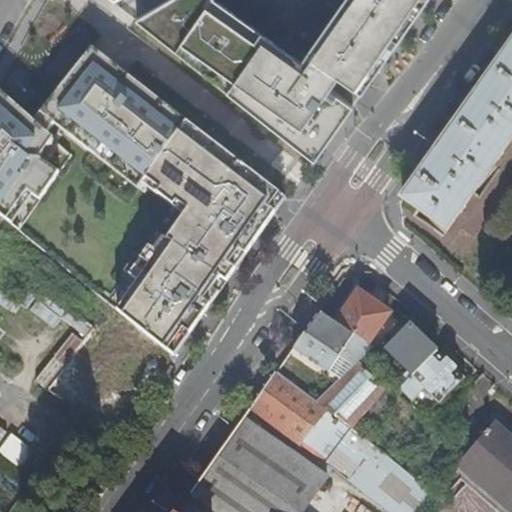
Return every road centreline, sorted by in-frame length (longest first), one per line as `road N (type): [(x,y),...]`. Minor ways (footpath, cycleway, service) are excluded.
road 1 (secondary): [(341,205),(122,511)]
road 2 (secondary): [(484,0),(341,205)]
road 3 (unclassified): [(511,358),(341,205)]
